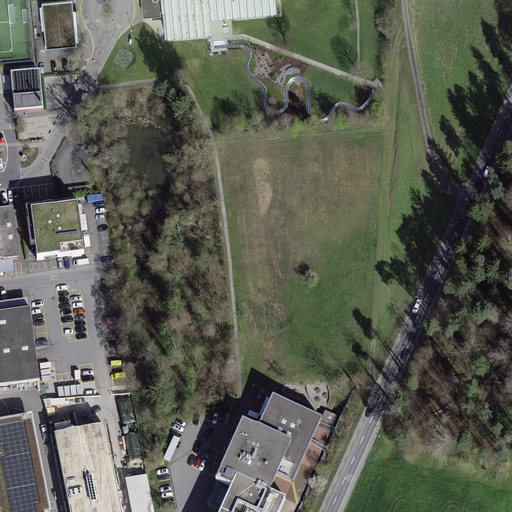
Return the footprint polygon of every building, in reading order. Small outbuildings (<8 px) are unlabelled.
[(71,0),(42,3),(46,48),(77,46),(72,0),(71,0)] [(141,0),(143,17),(161,16),(161,11),(163,11),(165,37),(211,33),(209,18),(277,12),(275,0),(141,0)] [(11,74),(15,113),(43,110),(40,71),(11,74)] [(49,208),(27,211),(34,257),(61,253),(60,245),(81,242),(75,204),(49,208)] [(12,213),(0,214),(0,265),(19,263),(12,213)] [(29,306),(0,310),(0,385),(40,380),(29,306)] [(277,511),(318,423),(272,403),(259,432),(245,426),(223,476),(237,483),(223,511),(277,511)] [(0,420),(0,511),(45,511),(27,416),(0,420)] [(121,511),(105,427),(55,436),(69,511),(121,511)]
